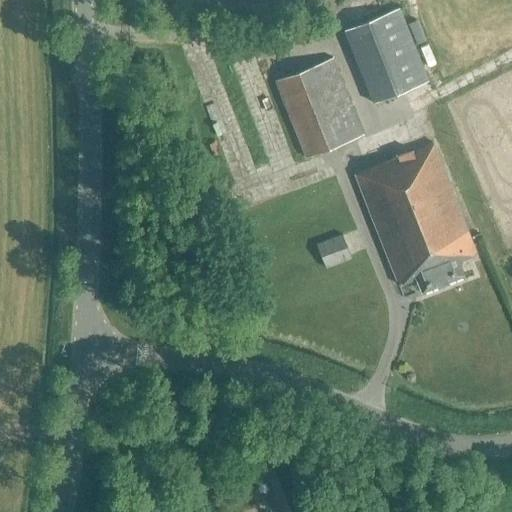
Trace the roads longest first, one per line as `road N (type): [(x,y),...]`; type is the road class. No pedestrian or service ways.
road 1 (unclassified): [(91,355),(312,391),(464,451),(511,445)]
road 2 (unclassified): [(91,355),(95,121),(87,0)]
road 3 (unclassified): [(63,511),(91,355)]
